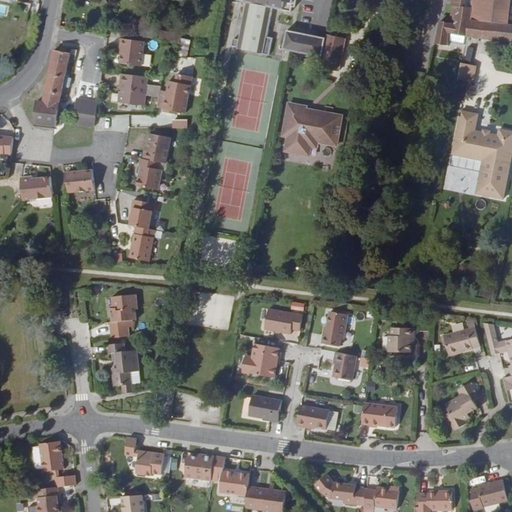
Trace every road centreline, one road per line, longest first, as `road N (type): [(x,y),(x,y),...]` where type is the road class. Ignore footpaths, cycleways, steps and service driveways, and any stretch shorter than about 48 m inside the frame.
road 1 (tertiary): [(84,422),(283,446)]
road 2 (unknown): [(45,34),(92,47),(107,130),(108,196)]
road 3 (tertiary): [(283,446),(371,458),(481,454)]
road 4 (residential): [(5,91),(29,144),(42,154),(112,149)]
